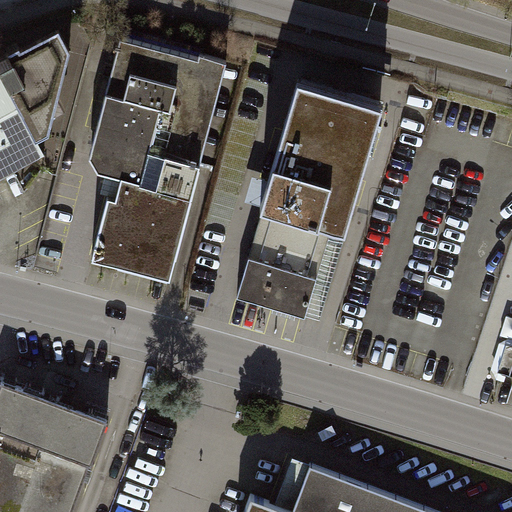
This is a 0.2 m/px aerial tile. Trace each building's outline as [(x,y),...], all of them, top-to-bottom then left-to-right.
[(100,259),(171,276),(223,64),(122,40),(92,163),(103,175),(119,179),(100,259)] [(0,181),(49,157),(3,66),(0,68),(0,181)] [(335,199),(349,203),(377,100),(301,79),(240,298),(303,315),(335,199)] [(0,405),(0,511),(74,511),(108,419),(8,383),(0,405)] [(424,511),(426,506),(307,463),(290,509),(256,496),(249,511),(424,511)]
